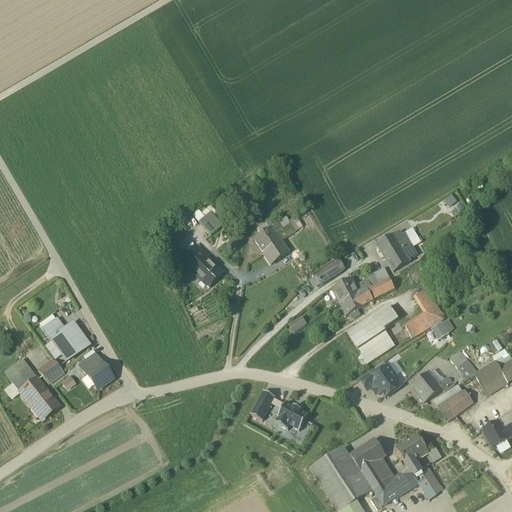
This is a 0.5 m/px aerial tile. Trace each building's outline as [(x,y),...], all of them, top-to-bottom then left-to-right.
[(453,196),(445,200),(449,208),(457,204),(453,196)] [(199,225),(210,238),(222,229),(210,215),(199,225)] [(255,230),(260,237),(263,235),(262,233),(268,229),(266,227),(271,224),(269,221),(255,230)] [(275,228),(279,234),(288,227),(284,221),(273,228),(274,229),(275,228)] [(299,221),(293,225),(298,232),(304,228),(299,221)] [(272,229),(273,230),(274,229),(273,228),(271,224),(266,227),(268,229),(262,233),(263,235),(272,229)] [(292,233),(288,227),(279,234),(281,235),(278,237),(280,241),(292,233)] [(254,241),(263,255),(272,249),(269,244),(270,243),(268,241),(276,235),(273,230),(272,229),(263,235),(260,237),(254,241)] [(407,236),(412,244),(418,241),(413,232),(407,236)] [(278,237),(276,235),(268,241),(270,243),(269,244),(272,249),(263,255),(271,266),(289,254),(280,241),(278,237)] [(394,238),(402,251),(409,246),(412,244),(407,236),(400,241),(396,235),(393,237),(394,239),(394,238)] [(386,261),(402,251),(394,238),(394,239),(378,248),(386,261)] [(402,251),(409,263),(416,258),(416,257),(415,258),(412,254),(413,253),(409,246),(402,251)] [(181,264),(195,277),(201,272),(203,274),(212,264),(196,248),(181,264)] [(410,264),(409,263),(402,251),(386,261),(394,274),(410,264)] [(316,278),(321,286),(341,275),(340,273),(344,270),(340,263),(324,272),(316,278)] [(195,277),(207,289),(222,274),(212,264),(203,274),(201,272),(195,277)] [(380,274),(385,284),(390,282),(390,281),(385,272),(380,274)] [(367,282),(372,290),(379,287),(373,276),(366,280),(367,282)] [(340,307),(360,296),(356,288),(352,280),(332,291),(340,307)] [(367,282),(356,288),(360,296),(367,293),(372,290),(367,282)] [(367,293),(372,303),(395,292),(390,282),(385,284),(379,287),(372,290),(367,293)] [(413,340),(445,321),(426,292),(416,299),(427,317),(406,330),(413,340)] [(372,303),(367,293),(360,296),(340,307),(346,319),(373,304),(372,303)] [(357,361),(361,367),(365,364),(367,367),(395,348),(384,332),(398,323),(390,310),(347,338),(361,359),(357,361)] [(37,325),(42,332),(54,323),(50,316),(37,325)] [(290,328),(294,335),(305,328),(300,321),(290,328)] [(42,332),(49,342),(63,332),(56,322),(54,323),(42,332)] [(449,322),(442,324),(449,336),(454,331),(449,322)] [(431,331),(438,343),(449,336),(442,324),(431,331)] [(61,358),(66,364),(88,348),(72,326),(63,332),(49,342),(51,343),(61,358)] [(55,362),(61,358),(51,343),(44,348),(55,362)] [(492,359),(495,365),(508,357),(505,352),(492,359)] [(86,363),(92,371),(100,365),(94,357),(91,353),(83,359),(86,363)] [(449,362),(451,365),(458,358),(474,377),(475,377),(478,375),(460,353),(449,362)] [(511,362),(508,357),(495,365),(478,375),(475,377),(483,391),(504,379),(508,386),(511,383),(511,362)] [(451,365),(466,383),(474,377),(458,358),(451,365)] [(20,394),(21,395),(37,383),(22,363),(5,375),(14,386),(20,394)] [(38,372),(49,386),(58,379),(56,375),(60,372),(58,369),(52,363),(38,372)] [(79,368),(97,393),(112,381),(100,365),(92,371),(86,363),(79,368)] [(395,363),(388,368),(396,379),(403,374),(395,363)] [(383,364),(372,372),(376,377),(387,369),(383,364)] [(382,395),(385,400),(392,395),(390,392),(398,386),(393,381),(396,379),(388,368),(387,369),(376,377),(372,380),(376,385),(373,388),(379,397),(382,395)] [(434,371),(429,376),(439,387),(445,382),(441,378),(440,379),(434,371)] [(359,382),(367,393),(373,388),(376,385),(372,380),(376,377),(372,372),(359,382)] [(412,390),(424,405),(442,392),(443,392),(439,387),(429,376),(428,375),(412,390)] [(69,378),(61,385),(67,393),(75,387),(69,378)] [(442,392),(444,394),(453,386),(448,379),(445,382),(439,387),(443,392),(442,392)] [(504,379),(483,391),(487,398),(508,386),(504,379)] [(20,395),(40,421),(57,408),(37,383),(21,395),(20,395)] [(6,392),(12,400),(20,394),(14,386),(6,392)] [(435,418),(448,424),(473,405),(465,393),(463,394),(458,387),(433,403),(434,405),(429,408),(435,418)] [(263,393),(250,417),(262,423),(271,406),(274,401),(275,399),(263,393)] [(274,401),(271,406),(282,412),(284,407),(274,401)] [(293,408),(293,409),(285,405),(284,407),(282,412),(274,425),(287,432),(290,428),(299,433),(308,417),(300,413),(301,412),(293,408)] [(511,415),(498,424),(498,423),(482,433),(493,451),(496,449),(507,443),(509,442),(508,441),(511,438),(511,415)] [(409,471),(409,472),(417,467),(415,463),(428,455),(428,454),(417,438),(409,443),(410,444),(403,448),(402,447),(396,451),(407,468),(409,471)] [(350,458),(361,475),(381,461),(386,458),(375,441),(350,458)] [(507,443),(496,449),(500,456),(511,450),(507,443)] [(310,471),(336,511),(344,511),(357,503),(373,493),(361,475),(350,458),(349,458),(344,449),(310,471)] [(428,455),(434,464),(441,459),(435,450),(428,454),(428,455)] [(385,468),(381,461),(361,475),(373,493),(373,494),(394,481),(393,481),(385,468)] [(420,471),(417,467),(409,472),(409,471),(401,476),(393,481),(394,481),(373,494),(383,509),(397,499),(397,500),(419,486),(422,493),(430,488),(422,475),(420,471)] [(430,488),(435,495),(441,491),(426,467),(420,471),(422,475),(430,488)] [(467,490),(472,499),(476,506),(493,495),(484,480),(467,490)] [(422,493),(429,503),(437,498),(435,495),(430,488),(422,493)] [(472,499),(467,490),(447,503),(452,511),(472,499)] [(362,511),(357,503),(344,511),(362,511)]
